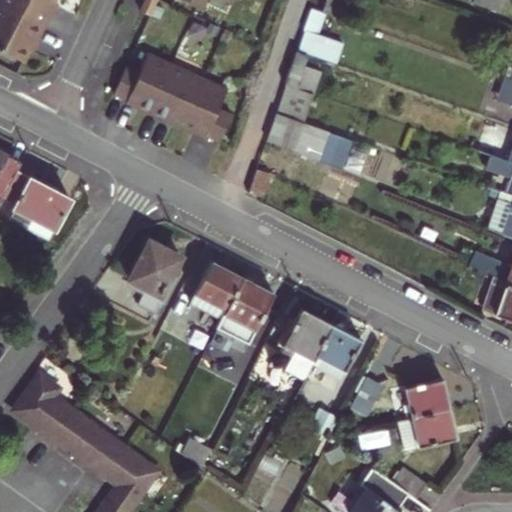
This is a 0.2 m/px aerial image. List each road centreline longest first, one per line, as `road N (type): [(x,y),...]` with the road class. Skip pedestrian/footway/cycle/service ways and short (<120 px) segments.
road 1 (residential): [(511,367),(145,178)]
road 2 (residential): [(145,178),(0,391)]
road 3 (residential): [(109,0),(49,127)]
